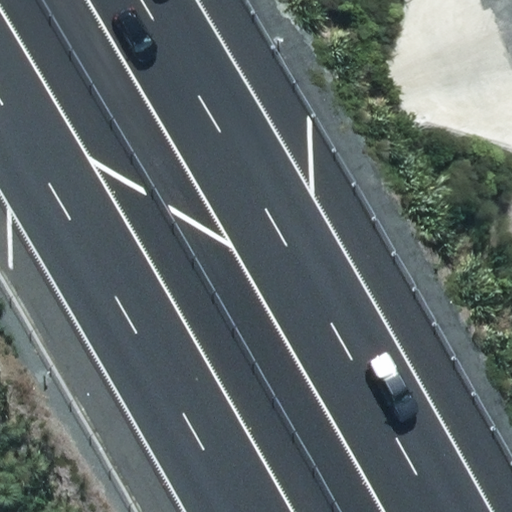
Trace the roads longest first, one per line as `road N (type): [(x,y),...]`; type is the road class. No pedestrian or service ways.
road 1 (motorway): [(145,0),(436,511)]
road 2 (track): [(0,346),(408,108),(511,65)]
road 3 (motorway): [(229,511),(0,108)]
